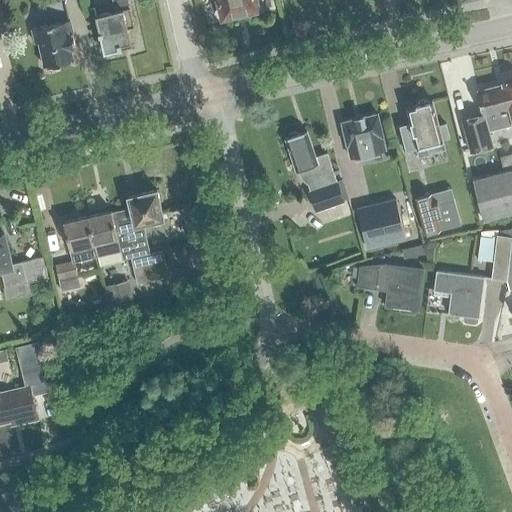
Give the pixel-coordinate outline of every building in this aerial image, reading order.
[(95,16),(104,53),(132,46),(128,29),(134,27),(130,8),(129,8),(127,0),(113,0),(116,11),(95,16)] [(217,0),(222,19),(257,10),(254,0),(217,0)] [(76,49),(69,21),(32,29),(35,43),(39,43),(45,67),(73,61),(70,50),(76,49)] [(511,80),(502,83),(502,86),(478,93),(483,115),(462,120),(470,152),(492,146),(488,131),(511,125),(511,80)] [(410,122),(397,125),(404,151),(417,148),(419,156),(445,150),(443,141),(442,141),(442,140),(449,138),(446,124),(438,126),(432,101),(406,108),(410,122)] [(382,137),(377,114),(341,123),(347,145),(350,158),(385,149),(382,137)] [(303,181),(307,184),(312,183),(314,190),(309,192),(316,211),(343,202),(326,153),(315,157),(306,131),(284,139),(296,172),(298,171),(300,176),(303,181)] [(511,152),(502,155),(505,166),(511,163),(511,152)] [(511,169),(472,179),(483,221),(511,213),(511,169)] [(144,250),(138,226),(163,220),(157,190),(127,197),(130,210),(116,213),(125,254),(144,250)] [(433,206),(431,195),(415,199),(424,234),(459,225),(453,201),(433,206)] [(396,200),(357,209),(366,249),(405,239),(396,200)] [(111,211),(87,217),(96,256),(120,251),(115,229),(111,211)] [(96,256),(87,217),(63,222),(72,262),(56,266),(59,280),(79,275),(75,261),(96,256)] [(493,260),(491,279),(506,281),(509,291),(511,289),(511,229),(504,228),(503,235),(496,235),(496,237),(493,236),(492,238),(480,236),(478,258),(493,260)] [(0,270),(1,270),(5,288),(26,283),(37,280),(47,278),(42,258),(33,260),(22,263),(10,265),(3,232),(0,233),(0,270)] [(403,259),(425,254),(423,245),(401,250),(403,259)] [(162,251),(131,258),(137,284),(168,277),(162,251)] [(358,266),(356,287),(387,291),(385,306),(399,308),(399,310),(400,313),(411,314),(413,312),(413,309),(415,310),(420,269),(379,264),(358,266)] [(483,278),(436,271),(434,290),(451,292),(448,314),(463,316),(463,320),(465,323),(474,324),(477,322),(477,318),(478,318),(483,278)] [(76,288),(73,276),(59,280),(62,291),(76,288)] [(133,303),(128,281),(105,287),(110,309),(133,303)] [(19,424),(37,420),(31,395),(42,393),(37,369),(25,372),(29,386),(0,393),(0,423),(18,420),(19,424)] [(336,392),(329,372),(319,375),(321,382),(314,384),(317,391),(323,389),(325,395),(336,392)]
